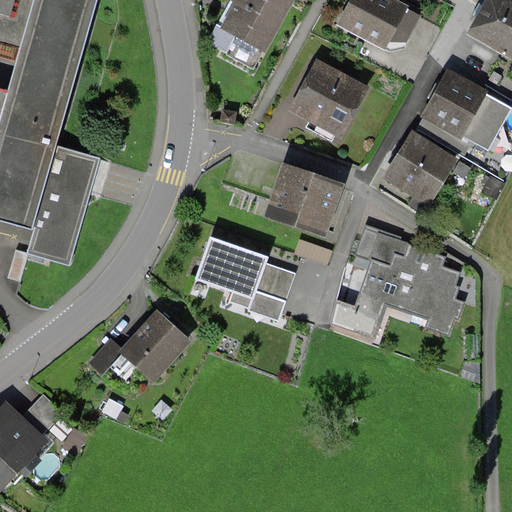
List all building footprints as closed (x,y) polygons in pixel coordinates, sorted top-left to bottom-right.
[(0,0),(0,221),(33,231),(26,255),(70,267),(91,193),(47,181),(52,164),(57,146),(98,0),(0,0)] [(291,0),(290,0),(231,0),(234,1),(237,3),(222,29),(216,25),(208,40),(228,51),(225,55),(252,70),(291,0)] [(355,0),(355,1),(343,23),(382,45),(387,34),(403,43),(416,18),(382,0),(355,0)] [(488,0),(481,12),(469,34),(511,57),(511,4),(504,0),(488,0)] [(305,93),(297,107),(312,115),(338,129),(358,92),(317,71),(310,85),(304,82),(299,90),(302,92),(305,93)] [(435,95),(423,116),(472,144),(496,101),(448,73),(435,95)] [(234,114),(223,112),(221,121),(232,123),(234,114)] [(338,129),(312,115),(305,128),(331,142),(338,129)] [(412,141),(391,175),(401,182),(399,185),(398,187),(405,192),(409,186),(425,197),(447,162),(412,141)] [(100,158),(57,146),(52,164),(47,181),(91,193),(95,176),(100,158)] [(322,233),(337,188),(290,171),(285,170),(269,215),(322,233)] [(486,173),(480,184),(490,189),(481,205),(489,209),(504,183),(486,173)] [(211,238),(191,294),(282,326),(302,270),(211,238)] [(360,238),(337,305),(444,342),(467,274),(360,238)] [(153,379),(187,342),(169,327),(157,316),(110,368),(121,378),(135,362),(153,379)] [(123,352),(112,342),(92,364),(103,374),(123,352)] [(22,420),(41,439),(64,415),(45,397),(22,420)] [(122,408),(108,400),(102,412),(116,419),(122,408)] [(29,451),(41,439),(22,420),(10,409),(0,419),(0,481),(16,465),(25,475),(39,460),(33,455),(29,451)] [(70,435),(63,448),(77,456),(84,443),(70,435)]
